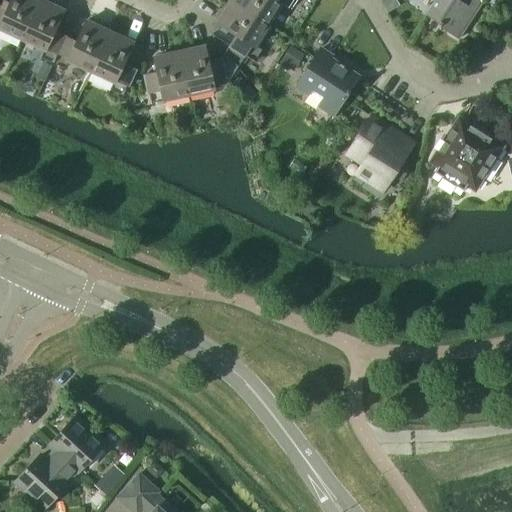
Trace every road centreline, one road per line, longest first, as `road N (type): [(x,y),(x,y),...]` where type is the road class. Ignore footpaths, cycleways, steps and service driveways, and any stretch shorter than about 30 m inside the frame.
road 1 (tertiary): [(327,494),(248,387),(210,358),(40,277)]
road 2 (residential): [(511,78),(443,91),(395,51),(363,0)]
